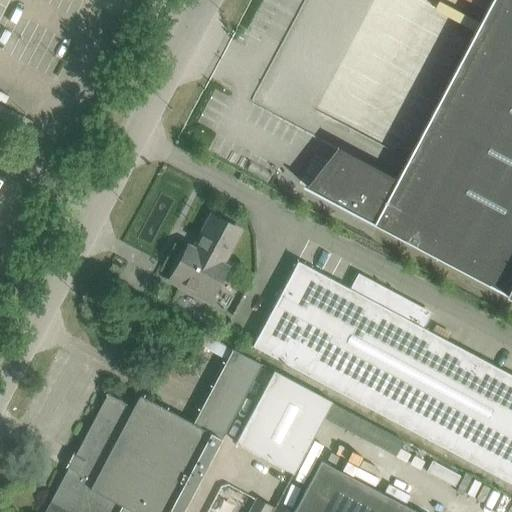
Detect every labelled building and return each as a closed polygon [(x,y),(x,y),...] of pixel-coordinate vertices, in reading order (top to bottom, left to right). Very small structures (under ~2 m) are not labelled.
[(511,295),(511,0),(496,0),(401,180),(399,182),(348,154),(345,153),(317,190),(307,184),(306,186),(511,295)] [(122,23),(113,18),(106,29),(116,35),(122,23)] [(57,152),(59,147),(51,143),(49,148),(57,152)] [(235,228),(211,215),(201,233),(205,235),(196,251),(187,246),(169,280),(205,299),(223,264),(217,261),(235,228)] [(511,481),(511,373),(421,325),(428,311),(357,273),(350,287),(296,258),(251,343),(511,481)] [(115,275),(106,270),(101,279),(110,284),(115,275)] [(45,511),(181,511),(221,438),(260,363),(231,348),(230,349),(231,349),(193,423),(139,395),(133,407),(103,392),(102,393),(107,396),(45,511)] [(273,370),(233,444),(291,474),(331,400),(273,370)] [(418,511),(319,459),(291,511),(418,511)] [(268,511),(271,505),(252,498),(245,511),(268,511)]
